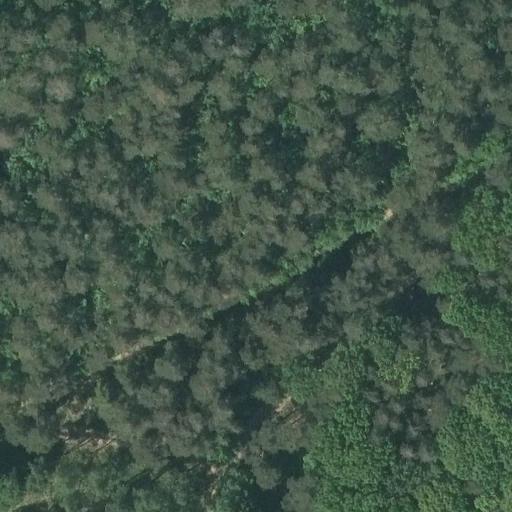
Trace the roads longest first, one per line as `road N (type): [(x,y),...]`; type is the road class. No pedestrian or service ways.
road 1 (track): [(511,143),(196,322),(0,421)]
road 2 (track): [(211,511),(219,485),(259,437),(511,180)]
road 3 (track): [(339,511),(231,471),(45,434),(0,433)]
